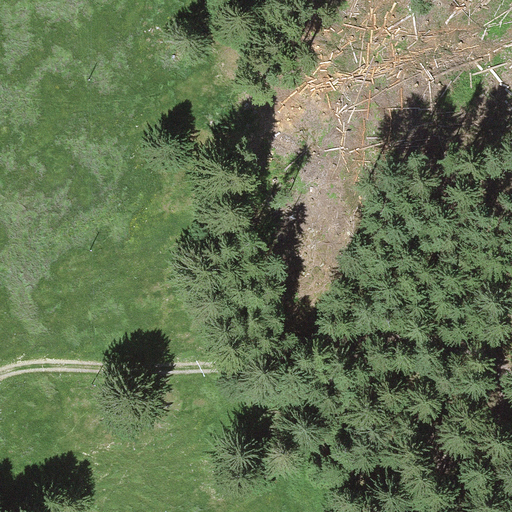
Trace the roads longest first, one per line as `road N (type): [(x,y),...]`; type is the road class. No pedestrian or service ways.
road 1 (track): [(328,337),(220,365),(52,364),(0,374)]
road 2 (track): [(511,387),(501,358),(476,347),(328,337)]
road 3 (track): [(326,511),(378,508),(423,487),(442,468)]
